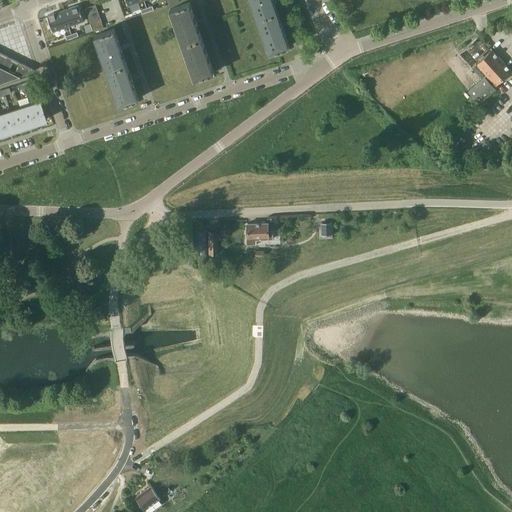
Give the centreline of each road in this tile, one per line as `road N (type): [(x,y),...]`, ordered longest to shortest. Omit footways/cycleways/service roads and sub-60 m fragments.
road 1 (unclassified): [(171,216),(511,198)]
road 2 (residential): [(68,142),(329,60)]
road 3 (unclassified): [(122,215),(329,60)]
road 4 (unclassified): [(128,425),(113,305),(120,252)]
road 5 (residential): [(348,54),(504,0)]
road 6 (residential): [(68,142),(24,7)]
road 7 (unclassified): [(0,428),(128,425)]
road 8 (unclassified): [(122,215),(0,211)]
